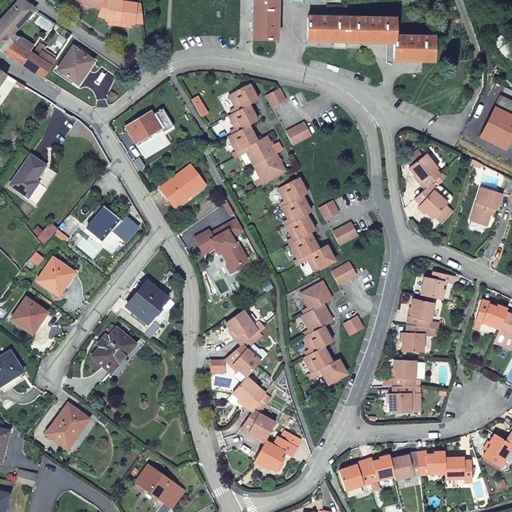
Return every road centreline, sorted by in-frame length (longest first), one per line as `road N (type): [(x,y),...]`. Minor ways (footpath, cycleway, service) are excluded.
road 1 (residential): [(161,227),(188,279),(195,411),(231,511)]
road 2 (residential): [(151,79),(185,58),(228,58),(325,80),(364,106)]
road 3 (residential): [(340,433),(374,347),(398,238)]
road 4 (residential): [(51,374),(161,227)]
road 5 (residential): [(35,0),(151,79)]
road 6 (residential): [(398,238),(378,129),(364,106)]
road 7 (residential): [(241,511),(306,485),(340,433)]
road 8 (residential): [(95,119),(161,227)]
road 9 (residential): [(511,287),(398,238)]
